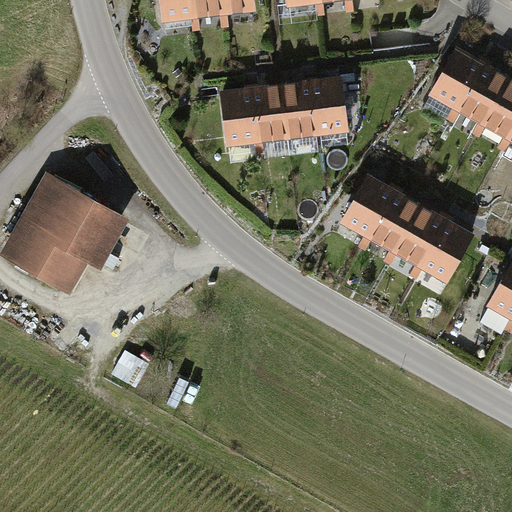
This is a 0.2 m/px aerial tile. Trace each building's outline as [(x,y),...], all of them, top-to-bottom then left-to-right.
[(253,5),(252,0),(160,0),(162,14),(253,5)] [(431,86),(511,131),(511,74),(455,43),(431,86)] [(288,44),(280,45),(280,55),(289,55),(288,44)] [(269,49),(251,50),(253,64),(270,63),(269,49)] [(338,74),(214,87),(220,141),(344,127),(338,74)] [(474,134),(479,125),(455,112),(450,121),(474,134)] [(342,213),(453,274),(477,231),(366,170),(342,213)] [(44,171),(0,246),(0,252),(64,290),(83,257),(94,263),(122,216),(44,171)] [(511,258),(491,297),(511,308),(511,258)]
